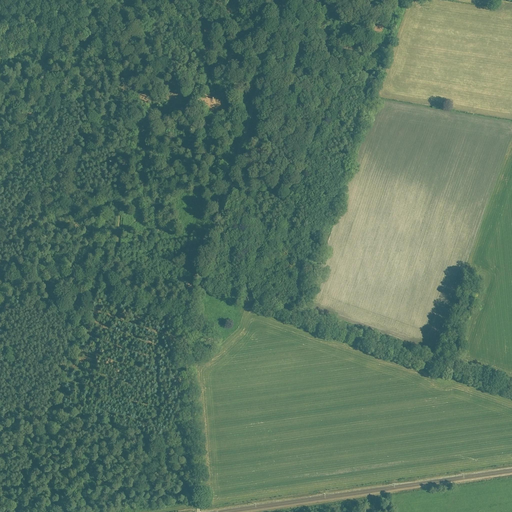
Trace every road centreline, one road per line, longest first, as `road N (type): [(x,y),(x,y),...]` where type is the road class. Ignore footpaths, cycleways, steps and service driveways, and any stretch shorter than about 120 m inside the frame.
road 1 (track): [(197,511),(186,317),(284,0)]
road 2 (track): [(110,279),(126,105),(105,0)]
road 3 (track): [(511,387),(245,295)]
road 4 (track): [(110,279),(94,270),(18,511)]
